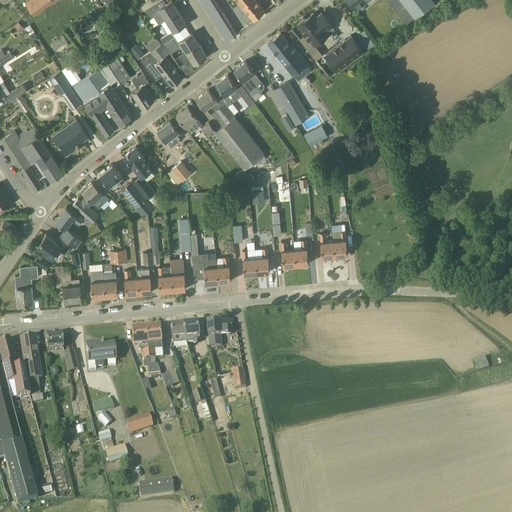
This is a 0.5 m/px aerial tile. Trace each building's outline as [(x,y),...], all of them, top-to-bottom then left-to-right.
[(53,0),(29,0),(25,3),(34,16),(54,2),(53,0)] [(145,10),(154,4),(151,0),(147,0),(148,1),(141,5),(144,10),(145,10)] [(167,19),(178,11),(179,11),(171,0),(170,0),(165,4),(157,9),(154,4),(145,10),(148,15),(152,12),(154,16),(156,15),(161,22),(167,19)] [(215,0),(201,0),(227,41),(237,33),(215,0)] [(236,0),(243,8),(244,8),(254,19),(265,10),(256,0),(236,0)] [(402,17),(410,11),(415,17),(435,3),(432,0),(401,0),(402,1),(394,6),(402,17)] [(167,19),(171,25),(174,30),(186,23),(178,11),(167,19)] [(333,26),(323,13),(322,12),(316,16),(313,12),(307,17),(303,17),(300,19),(300,23),(298,24),(306,34),(300,39),(316,60),(323,54),(315,44),(329,33),(327,30),(333,26)] [(16,26),(21,30),(24,27),(19,22),(16,26)] [(161,38),(164,43),(175,36),(172,31),(161,38)] [(183,45),(187,51),(187,52),(199,44),(192,32),(178,41),(175,36),(164,43),(170,53),(183,45)] [(291,44),(290,45),(281,33),(269,42),(299,80),(312,70),(291,44)] [(363,51),(351,35),(326,54),(338,70),(363,51)] [(70,44),(65,37),(51,45),(57,53),(70,44)] [(165,55),(169,52),(161,43),(161,44),(151,51),(158,60),(155,63),(173,85),(183,77),(165,55)] [(206,55),(199,44),(187,52),(187,51),(180,55),(185,64),(180,67),(185,75),(194,69),(191,65),(206,55)] [(144,54),(136,45),(131,49),(138,59),(144,54)] [(0,64),(14,56),(10,51),(9,52),(5,55),(0,57),(0,64)] [(127,78),(118,65),(122,63),(117,56),(114,58),(108,63),(112,69),(121,83),(127,78)] [(263,72),(264,72),(258,65),(255,68),(253,69),(246,60),(234,69),(244,81),(249,76),(253,81),(254,80),(261,92),(272,87),(263,72)] [(132,118),(113,88),(97,66),(71,85),(82,102),(82,101),(87,107),(106,135),(113,130),(99,111),(108,105),(121,125),(132,118)] [(60,69),(49,77),(61,94),(63,93),(73,108),(82,102),(71,85),(60,69)] [(42,71),(33,76),(37,83),(46,78),(42,71)] [(138,87),(131,92),(142,108),(155,99),(151,94),(155,91),(143,73),(133,79),(138,87)] [(237,98),(242,95),(250,106),(255,102),(240,83),(237,85),(228,74),(216,83),(224,92),(219,96),(227,106),(237,98)] [(310,108),(306,110),(288,81),(275,89),(296,124),(309,116),(313,114),(310,108)] [(5,95),(9,101),(27,90),(23,83),(5,95)] [(264,153),(227,106),(219,96),(216,98),(209,89),(197,98),(205,108),(211,104),(226,123),(223,125),(216,130),(215,130),(215,131),(222,140),(244,168),(264,153)] [(22,94),(15,99),(24,113),(31,108),(22,94)] [(197,116),(188,105),(177,114),(185,125),(191,132),(202,124),(197,116)] [(77,119),(69,125),(53,135),(56,140),(66,154),(74,149),(73,146),(76,144),(79,147),(80,146),(78,143),(88,136),(77,119)] [(170,119),(158,129),(167,140),(174,135),(178,139),(183,135),(170,119)] [(295,127),(291,120),(285,123),(290,130),(295,127)] [(209,122),(201,127),(208,136),(215,145),(222,140),(215,131),(215,130),(209,122)] [(328,136),(322,125),(305,134),(310,145),(328,136)] [(34,128),(29,131),(27,129),(19,135),(15,130),(12,132),(1,139),(35,191),(43,186),(42,186),(34,174),(33,175),(25,163),(36,156),(52,180),(63,172),(34,128)] [(154,193),(156,191),(144,176),(153,169),(144,158),(145,157),(136,145),(124,155),(132,165),(139,174),(132,179),(154,207),(160,204),(154,193)] [(181,160),(172,168),(167,172),(177,184),(191,173),(181,160)] [(314,163),(309,166),(311,172),(317,169),(314,163)] [(121,177),(122,176),(113,164),(100,174),(110,186),(116,181),(119,185),(124,181),(121,177)] [(243,168),(235,174),(239,180),(247,173),(243,168)] [(308,178),(300,179),(300,187),(308,186),(308,178)] [(142,214),(154,207),(132,179),(121,188),(142,214)] [(109,197),(93,181),(92,182),(91,182),(87,186),(83,190),(87,195),(81,201),(87,207),(93,201),(99,207),(109,197)] [(0,188),(0,209),(11,202),(5,193),(4,194),(0,188)] [(264,190),(251,191),(252,199),(265,197),(264,190)] [(63,237),(72,244),(76,247),(82,239),(66,227),(73,219),(80,224),(83,219),(77,214),(76,214),(76,213),(67,206),(56,221),(65,228),(61,236),(63,237)] [(87,208),(83,213),(91,220),(95,215),(87,208)] [(165,210),(157,209),(156,215),(164,217),(165,210)] [(4,220),(3,222),(0,220),(0,230),(8,234),(8,233),(12,235),(18,226),(4,220)] [(243,238),(242,230),(241,225),(233,226),(234,231),(235,239),(235,240),(235,241),(243,241),(243,238)] [(183,249),(192,249),(191,233),(190,230),(180,231),(182,249),(183,249)] [(333,240),(335,256),(348,254),(346,238),(345,231),(333,232),(333,233),(333,240)] [(72,244),(63,237),(61,236),(60,235),(56,241),(47,233),(38,244),(45,249),(44,250),(53,257),(60,248),(65,252),(72,244)] [(217,265),(216,257),(208,258),(208,252),(198,253),(197,233),(195,233),(191,233),(192,249),(193,268),(204,267),(206,283),(219,281),(217,265)] [(335,256),(333,240),(326,240),(325,233),(320,233),(321,241),(322,257),(335,256)] [(295,248),(296,264),(309,263),(307,247),(306,239),(302,240),(302,248),(295,248)] [(235,240),(227,240),(228,251),(236,250),(235,241),(235,240)] [(295,248),(294,248),(288,249),(287,241),(282,242),(283,249),(282,249),(283,265),(296,264),(295,248)] [(256,257),(257,273),(270,272),(268,248),(263,248),(263,256),(256,257)] [(118,250),(119,262),(126,261),(126,249),(118,250)] [(112,262),(119,262),(118,250),(109,250),(111,262),(112,262)] [(256,257),(249,258),(248,250),(243,250),(244,258),(243,258),(245,274),(257,273),(256,257)] [(79,251),(70,252),(73,263),(81,261),(79,251)] [(153,264),(153,253),(153,251),(143,252),(144,264),(153,264)] [(89,269),(89,264),(90,264),(89,252),(82,252),(84,270),(89,269)] [(51,261),(38,254),(34,261),(47,268),(51,261)] [(230,264),(229,264),(228,256),(223,257),(224,265),(217,265),(219,281),(231,280),(230,264)] [(113,271),(112,262),(111,262),(102,263),(102,264),(103,269),(103,272),(106,296),(118,295),(117,279),(116,279),(115,271),(113,271)] [(71,279),(71,274),(70,270),(63,270),(63,264),(55,265),(56,272),(48,272),(50,285),(57,285),(57,286),(64,286),(65,300),(81,298),(80,278),(71,279)] [(171,266),(172,274),(171,274),(173,289),(186,288),(185,272),(184,272),(183,265),(178,265),(171,266)] [(172,274),(171,266),(159,267),(159,275),(160,291),(173,289),(171,274),(172,274)] [(149,268),(143,268),(137,269),(138,277),(139,293),(152,291),(151,276),(150,276),(149,268)] [(103,272),(103,269),(91,270),(92,282),(91,282),(93,297),(106,296),(103,272)] [(138,277),(131,278),(130,270),(124,270),(125,278),(126,294),(139,293),(138,277)] [(33,302),(31,286),(23,287),(23,279),(16,279),(17,290),(18,290),(19,304),(33,302)] [(230,328),(233,328),(232,320),(207,322),(209,338),(210,347),(222,346),(221,336),(231,335),(230,328)] [(185,325),(188,345),(197,344),(197,340),(200,340),(199,323),(185,325)] [(185,325),(171,326),(173,342),(174,342),(174,346),(187,344),(187,345),(188,345),(185,325)] [(147,328),(149,344),(151,365),(156,364),(155,360),(156,359),(155,351),(163,350),(161,327),(147,328)] [(151,365),(149,344),(147,328),(133,329),(134,346),(140,345),(141,352),(143,351),(144,360),(145,366),(148,366),(149,375),(161,373),(158,365),(156,365),(156,364),(151,365)] [(61,333),(45,335),(47,350),(63,348),(61,333)] [(34,336),(20,338),(24,366),(29,396),(31,396),(32,403),(43,401),(42,395),(40,395),(38,380),(41,379),(34,336)] [(2,366),(6,383),(12,382),(16,398),(29,396),(24,366),(16,367),(9,339),(0,341),(0,354),(3,366),(2,366)] [(114,344),(103,345),(102,342),(101,342),(100,345),(96,346),(96,343),(86,344),(89,371),(95,370),(95,369),(103,368),(102,361),(115,360),(114,344)] [(73,351),(63,354),(68,373),(78,370),(73,351)] [(472,359),(474,369),(487,365),(484,355),(472,359)] [(2,366),(0,366),(0,393),(8,391),(6,383),(2,366)] [(243,369),(233,370),(237,389),(246,387),(243,369)] [(170,374),(162,377),(166,389),(174,386),(170,374)] [(216,380),(210,381),(215,399),(221,398),(216,380)] [(0,457),(4,456),(1,445),(21,440),(8,391),(0,393),(0,457)] [(196,405),(201,404),(205,402),(201,391),(192,393),(196,405)] [(113,408),(110,398),(92,404),(95,414),(100,412),(113,408)] [(182,402),(184,409),(190,407),(187,400),(182,402)] [(211,422),(205,402),(201,404),(207,424),(211,422)] [(173,409),(167,411),(169,419),(176,416),(173,409)] [(152,425),(148,414),(125,421),(129,433),(152,425)] [(98,434),(101,442),(111,438),(109,430),(98,434)] [(21,440),(1,445),(4,456),(17,504),(37,498),(21,440)] [(124,445),(105,451),(108,462),(127,456),(124,445)] [(48,465),(65,463),(64,451),(46,453),(48,465)] [(171,479),(137,484),(140,498),(173,493),(171,479)]
